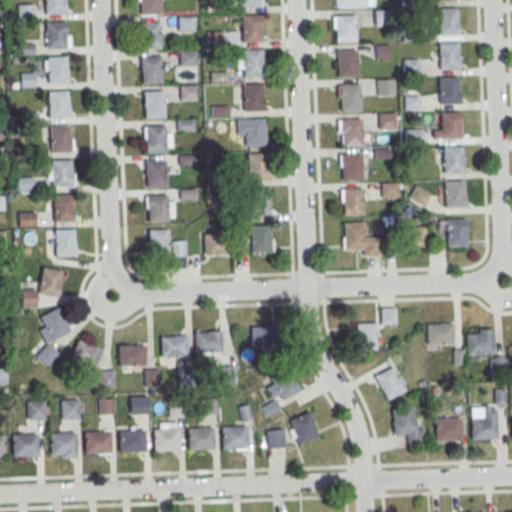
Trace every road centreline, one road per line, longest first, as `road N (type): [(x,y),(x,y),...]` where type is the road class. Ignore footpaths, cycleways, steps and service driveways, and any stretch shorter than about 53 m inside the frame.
road 1 (residential): [(362,511),(353,423),(320,362),(307,316),(296,0)]
road 2 (residential): [(511,476),(0,494)]
road 3 (residential): [(112,295),(503,280)]
road 4 (residential): [(99,0),(112,295)]
road 5 (residential): [(490,0),(503,280)]
